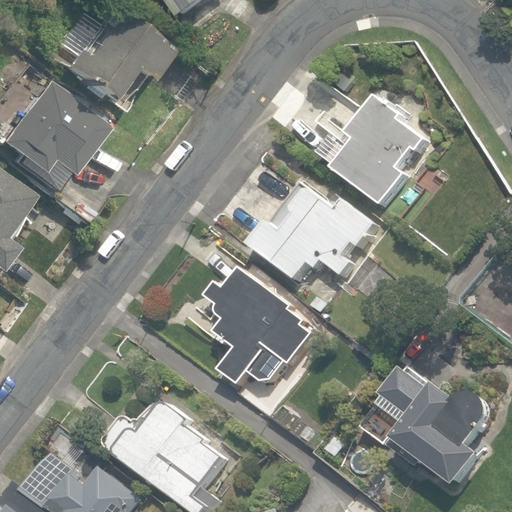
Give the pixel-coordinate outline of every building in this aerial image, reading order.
[(170,0),(197,31),(221,13),(210,0),(209,0),(170,0)] [(60,67),(100,99),(126,69),(141,81),(166,51),(108,6),(90,27),(94,30),(77,51),(73,49),(60,67)] [(31,86),(37,77),(27,71),(21,79),(31,86)] [(11,162),(48,191),(62,172),(66,176),(104,127),(44,81),(0,137),(0,144),(16,157),(11,162)] [(337,171),(385,208),(410,175),(402,169),(416,150),(419,153),(430,140),(403,120),(405,117),(379,97),(350,136),(359,142),(337,171)] [(0,263),(11,248),(0,239),(0,236),(31,196),(0,172),(0,263)] [(251,245),(299,281),(312,265),(319,271),(326,263),(343,276),(353,263),(347,257),(356,245),(361,248),(379,226),(345,200),(337,210),(310,189),(305,191),(294,206),(293,212),(296,215),(283,232),(280,228),(274,224),(268,223),(251,245)] [(257,378),(271,388),(289,363),(292,365),(315,334),(305,326),(307,322),(292,311),(295,307),(257,280),(245,271),(231,291),(223,285),(212,299),(224,308),(219,314),(229,322),(219,335),(240,350),(224,371),(243,386),(252,374),(257,378)] [(313,306),(323,314),(329,305),(319,298),(313,306)] [(427,464),(457,486),(484,455),(472,446),(489,424),(491,421),(492,417),(493,413),(492,409),(491,405),(489,402),(486,399),(483,397),(479,395),(475,395),(471,395),(467,396),(464,398),(461,401),(413,368),(409,372),(405,370),(384,396),(387,398),(364,428),(387,447),(389,445),(422,469),(427,464)] [(108,448),(191,511),(208,511),(210,510),(212,511),(217,511),(225,503),(204,487),(225,459),(205,444),(209,440),(189,425),(193,420),(174,406),(173,406),(171,405),(170,405),(168,405),(167,405),(165,405),(164,406),(163,407),(151,420),(150,420),(149,420),(148,420),(147,421),(145,422),(144,424),(141,421),(139,421),(138,421),(137,421),(136,422),(135,422),(131,419),(129,418),(128,418),(126,418),(124,419),(122,420),(121,421),(108,438),(107,439),(106,441),(106,444),(107,446),(108,448)] [(336,463),(348,446),(336,438),(324,454),(336,463)] [(135,511),(145,500),(102,467),(88,485),(75,475),(54,503),(64,511),(135,511)]
